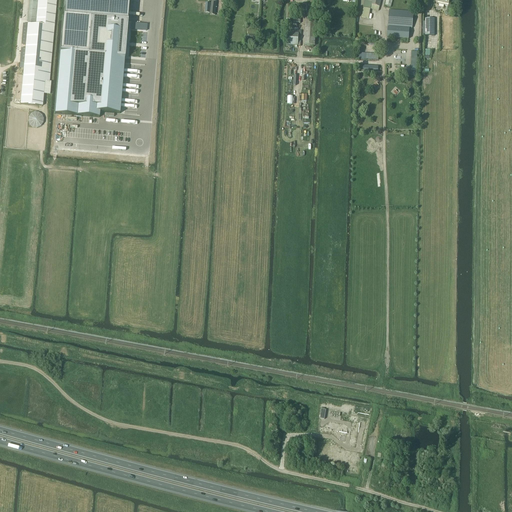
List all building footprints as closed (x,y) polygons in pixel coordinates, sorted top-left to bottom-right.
[(49,82),(54,26),(56,0),(29,0),(28,22),(36,23),(36,25),(24,24),(22,45),(26,45),(25,49),(22,48),(21,63),(24,63),(20,104),(42,106),(45,81),(49,82)] [(56,105),(55,113),(99,117),(99,111),(120,113),(124,57),(125,56),(124,56),(125,43),(126,43),(126,42),(126,40),(127,23),(127,21),(128,0),(65,0),(64,15),(64,16),(63,16),(63,19),(63,20),(62,32),(62,33),(60,52),(56,102),(56,105)] [(371,9),(378,11),(380,0),(364,0),(361,17),(368,19),(371,9)] [(318,6),(307,6),(307,21),(318,20),(318,6)] [(388,27),(411,29),(413,13),(389,11),(388,27)] [(434,19),(425,19),(425,36),(434,36),(434,19)] [(304,46),(314,46),(316,22),(306,21),(304,46)] [(388,28),(387,38),(408,39),(409,29),(388,28)] [(286,33),(286,45),(298,46),(298,34),(286,33)]
